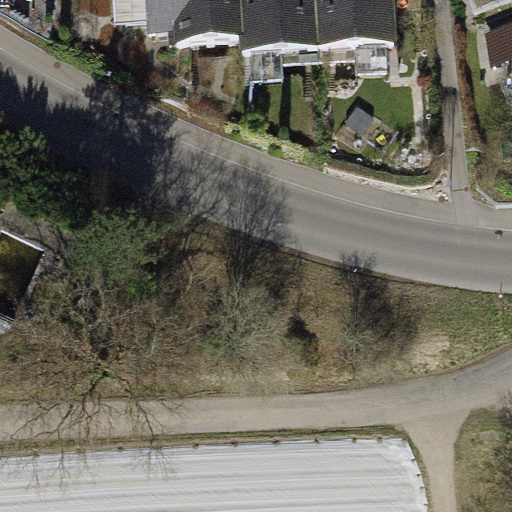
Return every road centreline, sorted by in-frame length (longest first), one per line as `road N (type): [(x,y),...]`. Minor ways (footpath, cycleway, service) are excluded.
road 1 (tertiary): [(0,70),(88,128),(246,196),(376,241),(511,259)]
road 2 (unclassified): [(0,424),(435,407),(511,376)]
